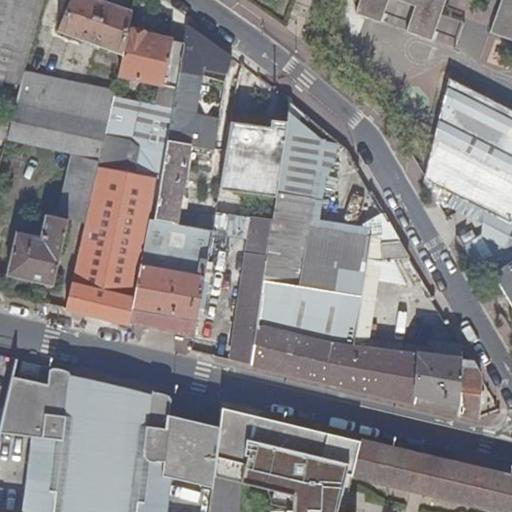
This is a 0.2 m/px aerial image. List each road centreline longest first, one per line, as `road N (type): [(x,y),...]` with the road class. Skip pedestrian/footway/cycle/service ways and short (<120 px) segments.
road 1 (residential): [(0,331),(511,454)]
road 2 (residential): [(511,375),(376,160),(314,97),(184,0)]
